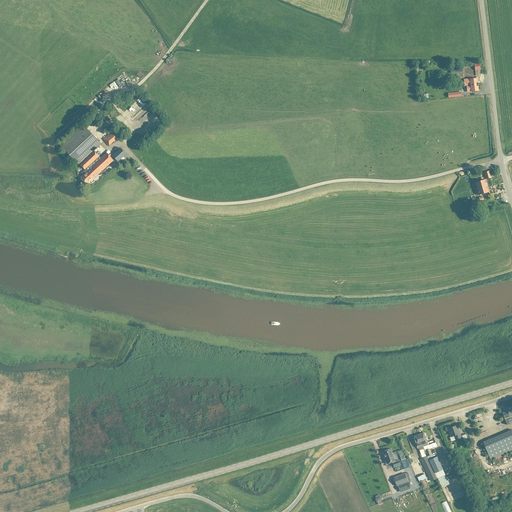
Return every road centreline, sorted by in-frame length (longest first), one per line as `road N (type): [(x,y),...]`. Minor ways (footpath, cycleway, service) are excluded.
road 1 (secondary): [(76,511),(511,382)]
road 2 (unclassified): [(501,161),(411,180),(330,181),(257,200),(176,197)]
road 3 (unclassified): [(285,511),(335,449),(498,400)]
road 4 (unclassified): [(501,161),(480,0)]
